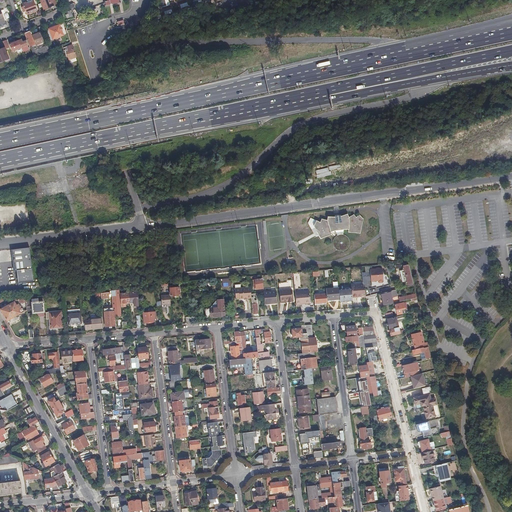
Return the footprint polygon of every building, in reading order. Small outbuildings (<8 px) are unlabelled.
[(23,6),(24,7),(26,11),(27,15),(37,11),(34,0),(33,1),(28,3),(26,4),(27,5),(23,6)] [(52,0),(42,0),(41,1),(44,10),(52,7),(52,6),(55,5),(52,0)] [(244,8),(243,4),(242,0),(241,0),(220,0),(221,3),(219,3),(221,9),(222,9),(223,12),(244,8)] [(76,22),(72,9),(64,12),(69,24),(76,22)] [(60,25),(45,31),(49,42),(54,40),(53,40),(64,35),(60,25)] [(33,36),(31,31),(25,33),(34,56),(35,58),(49,52),(47,47),(39,50),(37,45),(44,43),(40,33),(33,36)] [(22,40),(19,41),(21,48),(28,46),(26,41),(23,42),(22,40)] [(21,48),(19,41),(10,44),(13,51),(21,48)] [(76,58),(72,46),(70,46),(71,48),(66,49),(69,60),(76,58)] [(314,226),(315,228),(321,239),(331,234),(331,231),(336,230),(338,235),(336,236),(335,238),(334,239),(333,241),(333,243),(333,245),(334,247),(335,248),(337,250),(339,251),(341,251),(343,251),(345,250),(346,249),(348,248),(349,246),(350,244),(350,242),(349,240),(348,238),(347,237),(345,235),(344,235),(343,235),(344,229),(348,229),(349,232),(360,233),(363,218),(360,215),(357,217),(354,214),(349,217),(347,214),(341,216),(336,217),(328,217),(327,220),(321,219),(320,222),(316,221),(314,226)] [(312,229),(315,228),(314,226),(316,221),(311,218),(308,224),(312,229)] [(18,283),(33,282),(30,248),(11,250),(13,271),(16,271),(18,283)] [(407,282),(408,287),(414,286),(408,263),(403,264),(404,270),(407,282)] [(383,283),(384,282),(383,269),(370,270),(370,268),(362,268),(363,285),(368,285),(368,281),(371,281),(371,282),(378,282),(380,284),(381,284),(383,283)] [(231,286),(230,278),(222,279),(223,287),(231,286)] [(264,289),(263,280),(259,280),(259,278),(255,278),(255,280),(254,281),(254,283),(256,283),(256,289),(256,290),(264,289)] [(361,298),(366,297),(363,286),(357,286),(351,286),(352,289),(352,298),(358,297),(361,296),(361,298)] [(251,298),(250,287),(234,288),(235,298),(239,298),(239,299),(244,299),(244,297),(246,297),(246,298),(251,298)] [(171,297),(181,296),(180,288),(171,288),(171,297)] [(328,302),(340,301),(339,290),(339,288),(326,290),(327,294),(328,302)] [(352,301),(353,301),(352,298),(352,289),(339,290),(340,301),(340,303),(348,302),(352,301)] [(122,317),(119,290),(112,290),(112,292),(114,309),(104,310),(106,327),(116,326),(115,317),(122,317)] [(289,300),(289,302),(294,302),(293,290),(280,291),(281,303),(286,302),(286,300),(289,300)] [(381,294),(384,306),(393,304),(392,298),(397,296),(396,290),(381,294)] [(296,293),(297,305),(302,304),(301,303),(311,302),(310,291),(296,293)] [(278,303),(277,292),(264,293),(265,305),(278,303)] [(139,306),(137,293),(129,294),(130,303),(134,303),(135,307),(139,306)] [(130,303),(129,294),(121,294),(122,308),(126,307),(126,304),(130,303)] [(326,303),(328,303),(328,302),(327,294),(314,296),(315,306),(326,305),(326,303)] [(162,297),(162,305),(167,305),(171,305),(171,296),(162,297)] [(24,312),(22,309),(21,309),(19,305),(16,306),(15,303),(26,302),(26,298),(14,299),(14,302),(7,306),(6,307),(1,310),(7,321),(12,318),(16,316),(24,312)] [(44,316),(43,302),(39,303),(38,299),(32,299),(33,313),(37,313),(38,315),(40,315),(40,316),(44,316)] [(215,304),(216,318),(217,318),(217,317),(225,316),(225,315),(229,314),(228,306),(225,307),(224,300),(218,301),(217,302),(215,304)] [(395,305),(396,309),(397,312),(397,315),(408,312),(407,309),(405,309),(404,303),(395,305)] [(82,324),(80,312),(80,310),(68,311),(69,325),(82,324)] [(63,328),(62,312),(47,313),(47,320),(50,320),(51,329),(63,328)] [(154,322),(153,313),(144,313),(144,323),(154,322)] [(387,320),(391,336),(404,334),(403,331),(400,332),(396,318),(387,320)] [(103,328),(102,319),(91,320),(92,329),(103,328)] [(310,353),(318,352),(316,338),(313,339),(312,326),(306,326),(307,329),(307,334),(308,340),(310,353)] [(363,332),(363,329),(359,329),(359,333),(357,334),(356,326),(347,327),(348,337),(357,336),(360,336),(363,336),(363,332)] [(259,358),(270,357),(269,352),(264,353),(263,345),(261,345),(260,338),(259,338),(259,334),(265,333),(266,344),(272,343),(270,332),(270,329),(255,331),(258,353),(259,358)] [(293,338),(300,337),(303,337),(303,335),(302,329),(294,330),(292,330),(293,338)] [(412,335),(415,350),(421,348),(421,345),(424,344),(423,340),(424,339),(424,337),(423,337),(421,332),(412,335)] [(348,337),(343,338),(343,340),(346,340),(346,342),(353,342),(354,344),(355,344),(357,344),(357,346),(360,346),(359,341),(358,341),(357,336),(348,337)] [(366,348),(371,348),(370,343),(377,342),(376,336),(366,337),(359,338),(359,339),(359,341),(360,346),(360,349),(366,348)] [(211,348),(210,340),(195,341),(197,349),(211,348)] [(140,365),(139,360),(139,358),(138,358),(138,357),(137,357),(136,357),(135,358),(130,359),(129,355),(128,355),(127,342),(123,342),(123,348),(124,353),(125,361),(126,370),(140,368),(140,365)] [(233,360),(244,359),(243,357),(240,357),(239,353),(243,353),(242,343),(240,343),(240,347),(231,348),(232,351),(233,360)] [(149,359),(147,347),(138,349),(139,358),(139,360),(143,359),(145,359),(149,359)] [(369,363),(377,361),(373,347),(371,348),(366,348),(369,363)] [(415,350),(413,351),(414,355),(420,353),(422,360),(431,358),(429,347),(424,349),(424,348),(421,348),(415,350)] [(124,353),(123,348),(120,348),(119,348),(115,348),(115,349),(105,350),(105,351),(104,352),(105,356),(116,354),(120,354),(124,353)] [(179,363),(177,350),(175,350),(174,348),(168,349),(170,363),(171,363),(171,364),(179,363)] [(348,350),(350,366),(357,365),(355,349),(350,349),(348,350)] [(83,360),(82,350),(72,351),(73,361),(83,360)] [(72,361),(71,351),(61,352),(62,362),(72,361)] [(59,368),(58,353),(49,354),(49,359),(53,359),(55,368),(51,371),(47,371),(47,373),(48,374),(49,374),(55,373),(61,373),(60,368),(59,368)] [(302,370),(304,370),(312,369),(317,368),(318,368),(316,356),(319,356),(318,353),(298,355),(299,360),(301,360),(302,370)] [(42,362),(41,354),(40,354),(33,354),(33,358),(32,358),(32,363),(36,363),(40,362),(42,362)] [(121,359),(120,354),(116,354),(116,356),(110,356),(111,366),(116,366),(115,362),(117,362),(116,360),(116,359),(121,359)] [(238,372),(238,377),(248,376),(253,375),(251,359),(244,359),(233,360),(230,360),(231,368),(245,367),(245,371),(238,372)] [(260,374),(263,374),(273,372),(271,360),(259,361),(260,374)] [(126,370),(125,361),(122,361),(123,366),(114,367),(114,368),(99,369),(99,372),(126,370)] [(412,364),(404,365),(402,366),(406,378),(411,377),(417,375),(414,363),(412,364)] [(192,379),(191,374),(191,371),(190,367),(190,366),(190,364),(186,364),(187,376),(177,377),(178,381),(192,379)] [(359,367),(361,378),(366,377),(366,378),(369,377),(368,371),(367,366),(364,367),(364,366),(359,367)] [(332,379),(330,367),(321,368),(323,380),(332,379)] [(307,385),(314,384),(312,372),(312,369),(304,370),(305,378),(306,378),(307,385)] [(215,384),(213,370),(204,372),(206,385),(215,384)] [(87,384),(85,371),(75,372),(77,385),(87,384)] [(118,382),(117,374),(114,375),(113,372),(104,373),(106,383),(118,382)] [(148,384),(148,380),(147,377),(148,375),(148,373),(147,372),(137,373),(139,385),(148,384)] [(265,389),(267,389),(268,389),(275,388),(273,372),(263,374),(265,389)] [(55,382),(52,376),(51,377),(49,374),(48,374),(40,378),(45,387),(55,382)] [(417,375),(411,377),(414,389),(427,386),(423,374),(417,375)] [(361,378),(365,403),(371,402),(370,397),(370,396),(369,394),(366,378),(366,377),(361,378)] [(380,396),(381,396),(380,391),(378,391),(375,377),(369,377),(366,378),(369,394),(373,393),(374,397),(379,396),(380,396)] [(0,386),(2,391),(11,386),(9,381),(0,386)] [(129,392),(128,387),(128,381),(124,381),(119,382),(120,393),(129,392)] [(88,395),(87,384),(77,385),(78,393),(77,394),(77,397),(69,398),(70,400),(70,402),(92,399),(92,395),(88,395)] [(153,397),(152,389),(149,389),(148,384),(139,385),(140,399),(153,397)] [(217,396),(215,384),(206,385),(207,397),(217,396)] [(68,394),(66,389),(65,387),(59,390),(57,391),(61,398),(68,394)] [(308,390),(297,391),(300,413),(311,412),(308,390)] [(123,403),(122,399),(130,397),(129,392),(120,393),(115,393),(116,404),(114,404),(115,411),(124,410),(123,403)] [(185,400),(184,392),(171,394),(174,412),(183,411),(182,404),(183,404),(183,401),(185,400)] [(265,403),(264,392),(254,393),(256,404),(265,403)] [(241,393),(237,394),(238,406),(246,405),(245,396),(241,396),(241,393)] [(8,411),(17,405),(15,400),(14,400),(13,399),(14,398),(11,394),(7,397),(4,398),(0,400),(0,404),(1,406),(2,408),(5,406),(8,411)] [(430,394),(424,395),(414,398),(416,405),(421,404),(421,407),(423,406),(426,419),(435,417),(433,406),(437,405),(435,398),(431,399),(430,394)] [(61,405),(59,400),(56,402),(54,398),(48,401),(53,409),(61,405)] [(320,431),(326,430),(324,415),(338,413),(336,398),(317,400),(319,415),(318,416),(318,421),(320,431)] [(90,413),(89,403),(80,405),(81,414),(90,413)] [(154,412),(153,403),(141,405),(142,415),(149,415),(149,413),(154,412)] [(278,419),(277,409),(276,409),(276,404),(260,406),(261,410),(261,412),(265,411),(266,420),(278,419)] [(63,414),(61,410),(64,409),(61,405),(53,409),(57,417),(63,414)] [(368,414),(367,406),(360,407),(361,415),(368,414)] [(220,418),(218,407),(209,408),(210,420),(220,418)] [(252,420),(250,407),(240,409),(242,422),(252,420)] [(379,421),(392,417),(389,408),(384,409),(384,408),(381,408),(381,410),(377,411),(378,415),(373,416),(374,422),(379,421)] [(198,425),(196,410),(193,410),(189,410),(190,414),(194,414),(195,425),(198,425)] [(38,422),(36,417),(31,420),(30,419),(35,416),(34,414),(24,419),(26,421),(27,421),(30,427),(38,422)] [(133,426),(133,420),(132,414),(123,416),(124,421),(128,420),(129,431),(128,431),(129,438),(135,437),(133,426)] [(186,426),(185,416),(174,417),(176,428),(186,426)] [(308,417),(299,418),(300,430),(309,429),(308,417)] [(75,428),(73,425),(74,425),(73,423),(72,424),(70,421),(68,418),(68,419),(57,425),(59,427),(62,426),(67,435),(76,430),(75,428)] [(156,431),(155,422),(144,423),(145,433),(156,431)] [(212,437),(220,436),(219,432),(220,432),(219,426),(218,422),(208,424),(209,434),(210,434),(210,437),(212,437)] [(424,437),(432,435),(429,422),(416,425),(418,432),(422,431),(424,437)] [(119,437),(118,431),(117,431),(116,423),(110,424),(111,427),(113,440),(116,439),(116,438),(119,437)] [(39,434),(34,425),(26,430),(25,429),(22,432),(25,438),(27,438),(29,436),(30,439),(39,434)] [(187,437),(186,426),(176,428),(177,438),(187,437)] [(272,442),(282,441),(280,429),(270,430),(272,442)] [(315,440),(321,439),(320,431),(310,432),(310,435),(312,435),(312,436),(315,436),(315,440)] [(252,450),(255,450),(254,437),(257,437),(256,432),(241,434),(242,442),(244,442),(245,454),(253,453),(252,450)] [(369,432),(360,433),(360,442),(360,446),(362,446),(362,449),(371,448),(370,441),(370,440),(369,432)] [(450,432),(441,434),(442,438),(449,437),(449,440),(448,440),(449,446),(453,445),(450,432)] [(307,434),(300,435),(301,443),(302,443),(303,450),(312,449),(311,442),(308,443),(307,434)] [(89,445),(84,435),(73,441),(79,451),(89,445)] [(156,447),(155,438),(154,435),(153,435),(145,436),(146,448),(156,447)] [(214,464),(222,455),(221,450),(219,450),(219,446),(223,446),(222,436),(220,436),(212,437),(213,447),(211,447),(212,454),(209,458),(206,458),(206,459),(202,459),(203,466),(207,466),(207,467),(212,467),(214,464)] [(46,449),(43,443),(42,442),(43,442),(44,440),(42,437),(41,437),(34,441),(33,440),(30,442),(29,442),(28,442),(29,445),(29,448),(33,450),(34,449),(36,454),(46,449)] [(200,440),(189,441),(190,450),(201,449),(200,440)] [(421,447),(422,452),(431,450),(431,447),(434,446),(433,443),(429,444),(428,440),(420,442),(421,447)] [(137,454),(136,449),(123,450),(122,442),(112,444),(113,454),(114,457),(127,455),(137,454)] [(342,448),(344,447),(344,442),(342,442),(321,444),(322,449),(333,448),(333,449),(338,448),(338,450),(342,449),(342,448)] [(55,461),(49,451),(40,456),(44,463),(42,464),(44,468),(55,461)] [(164,460),(163,451),(156,452),(156,456),(152,457),(153,461),(154,463),(161,462),(161,460),(164,460)] [(315,459),(323,458),(322,451),(314,452),(315,459)] [(432,452),(422,454),(423,459),(424,459),(425,464),(434,462),(432,452)] [(143,458),(142,453),(137,454),(127,455),(127,461),(130,483),(134,482),(131,460),(143,458)] [(264,461),(265,466),(272,465),(271,454),(265,455),(264,455),(264,456),(259,456),(256,460),(257,461),(264,461)] [(127,461),(127,455),(114,457),(115,468),(120,467),(121,467),(121,462),(127,461)] [(97,470),(94,459),(90,461),(86,462),(89,472),(97,470)] [(192,471),(190,460),(180,461),(181,471),(183,472),(192,471)] [(39,478),(38,470),(23,462),(25,479),(30,479),(39,478)] [(435,466),(439,482),(442,482),(443,482),(451,480),(450,479),(447,463),(442,464),(435,466)] [(63,473),(58,464),(50,469),(55,476),(55,477),(62,473),(63,473)] [(382,488),(386,487),(386,483),(391,483),(390,471),(386,472),(385,469),(380,470),(382,488)] [(406,484),(403,469),(398,470),(394,471),(396,482),(401,481),(401,485),(406,484)] [(332,478),(332,479),(333,484),(343,482),(343,477),(346,477),(346,472),(331,473),(332,478)] [(67,481),(62,473),(55,477),(50,479),(53,483),(56,481),(59,486),(67,481)] [(321,474),(319,474),(321,488),(324,488),(333,487),(333,484),(332,479),(329,480),(328,478),(321,479),(321,474)] [(283,492),(288,491),(287,482),(272,484),(271,480),(270,480),(270,478),(266,478),(267,486),(269,486),(269,488),(270,488),(270,493),(283,492)] [(0,494),(22,492),(21,481),(0,483),(0,494)] [(401,486),(400,486),(400,492),(398,492),(398,493),(397,495),(398,502),(409,500),(407,485),(403,486),(401,487),(401,486)] [(308,487),(310,500),(318,499),(316,486),(308,487)] [(255,502),(266,501),(265,487),(257,488),(257,493),(254,493),(255,502)] [(368,502),(374,501),(373,493),(376,492),(375,487),(366,488),(368,502)] [(432,497),(433,501),(434,501),(444,498),(445,498),(442,491),(441,487),(431,489),(433,497),(432,497)] [(217,488),(208,490),(209,503),(218,502),(217,499),(218,498),(217,488)] [(189,492),(185,493),(187,505),(198,503),(197,491),(189,492)] [(164,496),(156,497),(157,507),(165,506),(164,496)] [(330,509),(330,511),(339,511),(339,507),(342,507),(341,496),(334,497),(332,498),(328,498),(329,503),(335,502),(335,508),(330,509)] [(444,498),(434,501),(435,506),(435,507),(436,511),(445,509),(443,500),(445,500),(444,498)] [(276,511),(289,511),(287,499),(278,500),(277,500),(277,507),(270,508),(270,511),(276,511)] [(326,506),(325,499),(322,499),(318,499),(310,500),(311,509),(319,509),(319,507),(326,506)] [(138,511),(142,510),(140,501),(129,502),(130,511),(136,511),(138,511)] [(390,511),(389,503),(384,504),(378,504),(379,509),(379,511),(390,511)]
